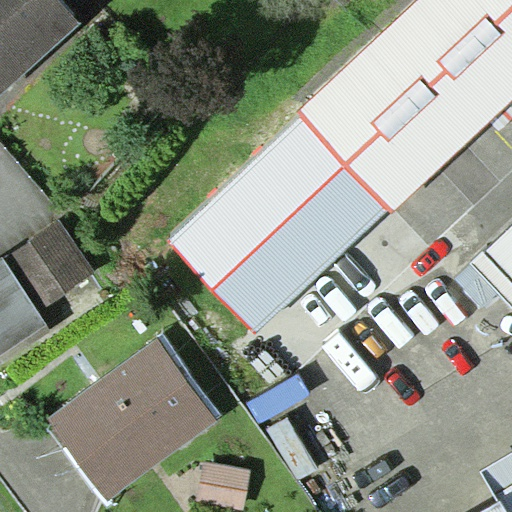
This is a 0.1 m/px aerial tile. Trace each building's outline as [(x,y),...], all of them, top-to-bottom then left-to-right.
[(0,0),(0,77),(76,9),(67,0),(0,0)] [(511,85),(511,0),(418,0),(313,99),(399,191),(511,85)] [(90,264),(61,220),(19,247),(47,291),(90,264)] [(511,228),(495,245),(511,262),(511,228)] [(0,337),(42,311),(5,254),(0,257),(0,337)] [(211,409),(160,338),(61,408),(113,479),(211,409)] [(510,492),(475,511),(511,511),(511,451),(493,462),(510,492)]
